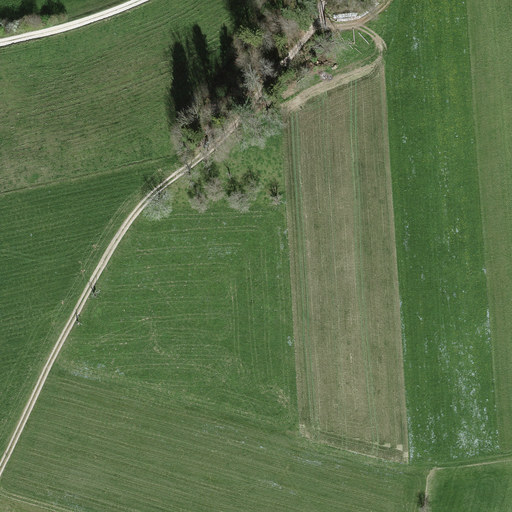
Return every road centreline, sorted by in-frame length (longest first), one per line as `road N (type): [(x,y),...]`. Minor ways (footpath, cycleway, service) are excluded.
road 1 (track): [(0,476),(118,248),(259,89),(325,0)]
road 2 (track): [(141,0),(0,43)]
